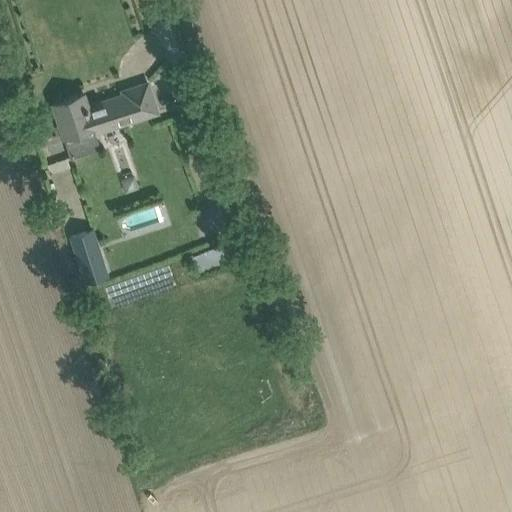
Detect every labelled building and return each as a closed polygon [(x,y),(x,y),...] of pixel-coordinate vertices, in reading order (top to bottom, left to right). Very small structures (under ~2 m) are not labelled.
[(83,93),(54,102),(60,121),(65,137),(68,136),(70,141),(74,154),(96,147),(92,134),(92,133),(95,132),(157,112),(154,102),(147,83),(123,91),(124,95),(88,107),(83,93)] [(71,157),(48,162),(59,219),(82,214),(71,157)] [(86,231),(71,236),(86,282),(108,274),(102,255),(95,258),(86,231)] [(221,245),(192,256),(199,274),(228,262),(221,245)] [(105,285),(111,305),(176,283),(169,263),(105,285)]
